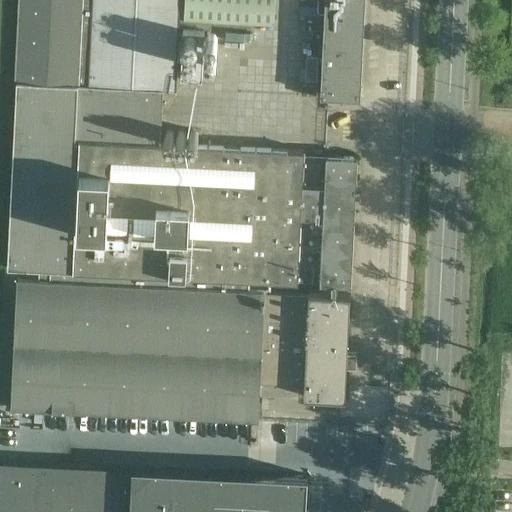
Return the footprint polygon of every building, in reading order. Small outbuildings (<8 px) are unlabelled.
[(19,0),(16,81),(78,85),(78,82),(81,0),(19,0)] [(91,86),(164,90),(176,91),(180,0),(81,0),(78,82),(91,83),(91,86)] [(274,0),(185,0),(184,23),(273,27),(274,0)] [(320,95),(360,97),(364,0),(324,0),(323,32),(312,32),(311,57),(322,57),(320,95)] [(205,32),(184,31),(182,79),(203,80),(205,32)] [(13,138),(7,267),(34,268),(38,268),(38,270),(249,280),(249,279),(351,284),(351,282),(347,282),(350,220),(354,220),(354,218),(350,218),(352,195),(355,195),(356,178),(353,178),(354,162),(327,160),(327,155),(326,154),(304,153),(304,149),(288,149),(256,147),(161,142),(161,141),(162,128),(164,90),(91,86),(91,83),(78,82),(78,85),(16,81),(13,138)] [(317,84),(301,83),(301,94),(316,94),(317,84)] [(17,277),(10,407),(258,419),(260,382),(304,384),(303,396),(345,398),(350,294),(309,292),(308,294),(264,292),(265,289),(248,289),(249,280),(38,270),(38,278),(17,277)] [(0,511),(310,511),(312,472),(209,467),(209,471),(150,468),(132,484),(116,468),(0,459),(0,511)]
